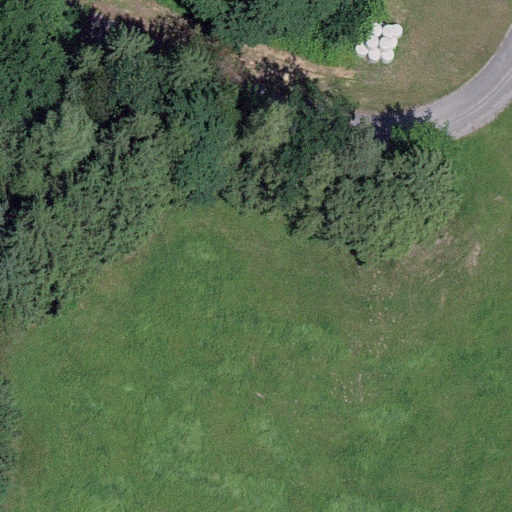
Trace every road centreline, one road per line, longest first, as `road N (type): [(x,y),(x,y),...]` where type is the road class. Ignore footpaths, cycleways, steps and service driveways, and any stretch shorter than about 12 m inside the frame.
road 1 (track): [(511,70),(445,128),(323,138),(34,0)]
road 2 (track): [(0,66),(158,57)]
